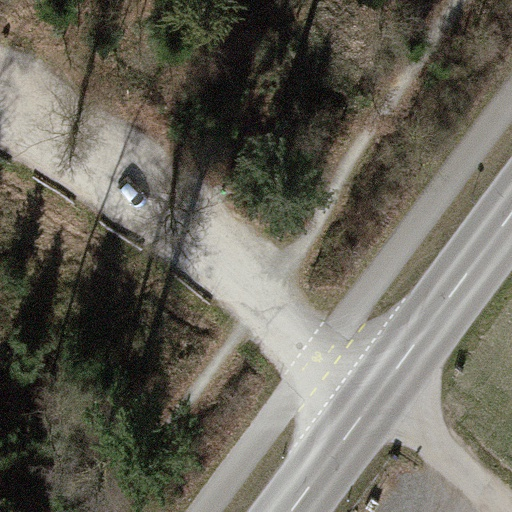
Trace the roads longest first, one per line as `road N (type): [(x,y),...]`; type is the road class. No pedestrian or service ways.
road 1 (secondary): [(511,222),(294,511)]
road 2 (track): [(0,98),(265,298)]
road 3 (track): [(265,298),(317,361),(511,507)]
